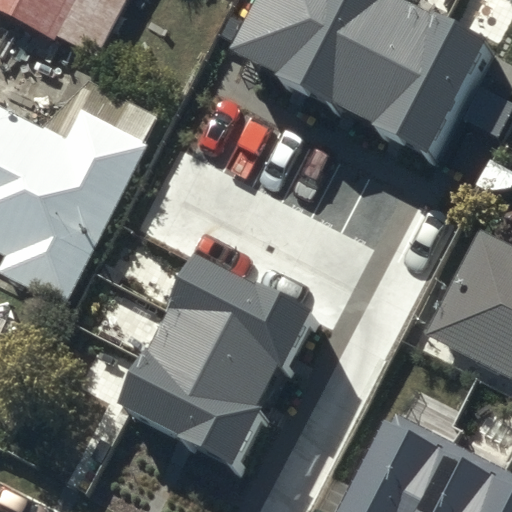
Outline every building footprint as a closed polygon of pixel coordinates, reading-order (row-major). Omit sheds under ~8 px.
[(134,0),(0,0),(0,15),(100,67),(134,0)] [(499,64),(371,0),(284,0),(245,79),(441,178),(499,64)] [(75,153),(0,114),(0,261),(14,269),(7,283),(71,317),(154,159),(90,125),(75,153)] [(511,256),(487,243),(433,344),(511,385),(511,256)] [(329,333),(208,271),(129,423),(250,485),(329,333)] [(511,511),(511,484),(405,427),(358,511),(511,511)]
